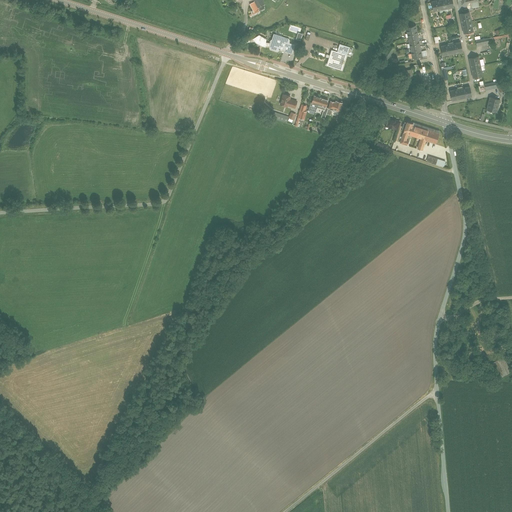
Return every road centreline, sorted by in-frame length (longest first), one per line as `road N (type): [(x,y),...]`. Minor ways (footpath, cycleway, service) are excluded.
road 1 (unclassified): [(226,53),(162,201),(0,212)]
road 2 (unclassified): [(446,123),(464,229),(440,316)]
road 3 (unclassified): [(440,316),(434,345),(448,511)]
road 4 (tertiary): [(226,53),(59,0)]
road 5 (residential): [(444,104),(476,98),(453,0)]
